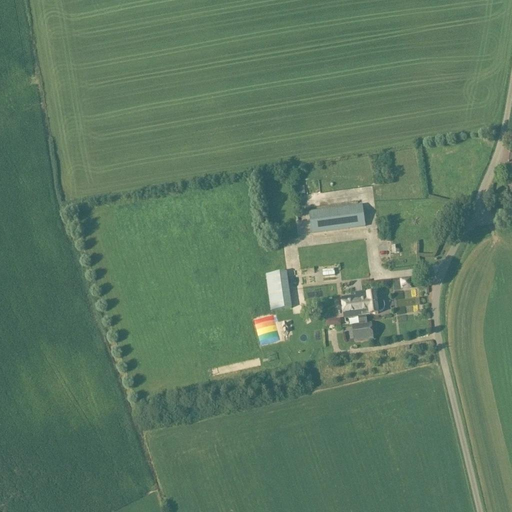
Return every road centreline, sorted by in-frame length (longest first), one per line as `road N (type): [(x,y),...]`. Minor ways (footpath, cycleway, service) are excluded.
road 1 (unclassified): [(480,511),(434,310),(442,271),(469,218)]
road 2 (unknown): [(449,256),(396,273),(365,239),(327,239)]
road 3 (unclassified): [(469,218),(497,160),(511,89)]
